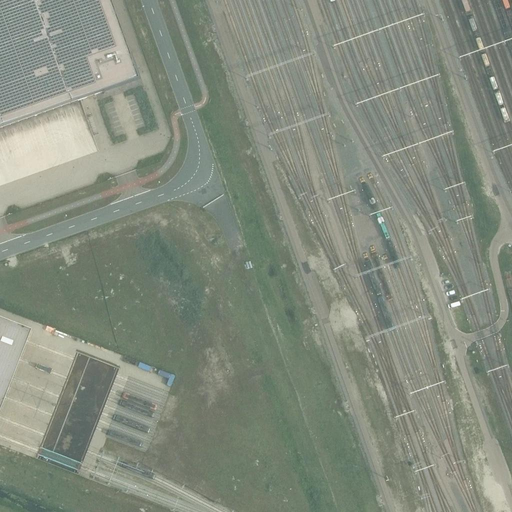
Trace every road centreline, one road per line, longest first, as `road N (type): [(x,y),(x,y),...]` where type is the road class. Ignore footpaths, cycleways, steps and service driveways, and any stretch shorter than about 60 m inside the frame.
road 1 (unclassified): [(0,252),(164,194),(197,172)]
road 2 (unclassified): [(197,172),(198,143),(149,0)]
